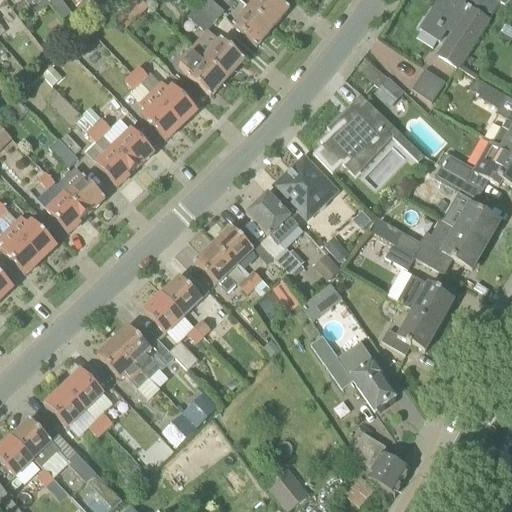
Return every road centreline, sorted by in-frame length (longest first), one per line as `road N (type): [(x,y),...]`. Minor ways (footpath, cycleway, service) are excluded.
road 1 (unclassified): [(0,391),(266,135),(374,0)]
road 2 (secondary): [(511,367),(429,511)]
